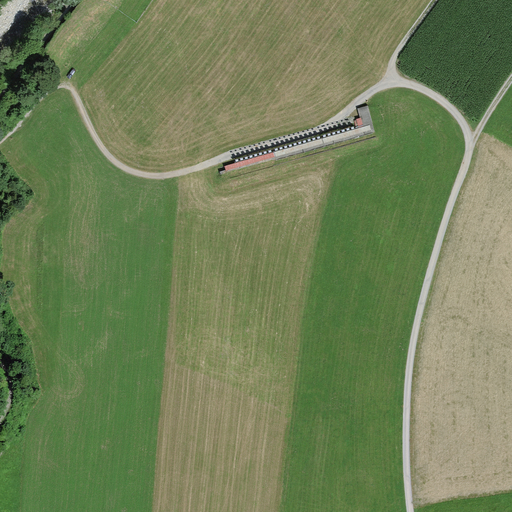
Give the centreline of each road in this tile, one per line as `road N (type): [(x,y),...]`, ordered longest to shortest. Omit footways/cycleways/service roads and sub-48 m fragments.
road 1 (track): [(0,142),(40,97),(62,85),(110,156),(156,175),(324,127),(392,83),(445,103),(463,125),(469,150),(412,351),(410,511)]
road 2 (track): [(0,96),(75,0)]
